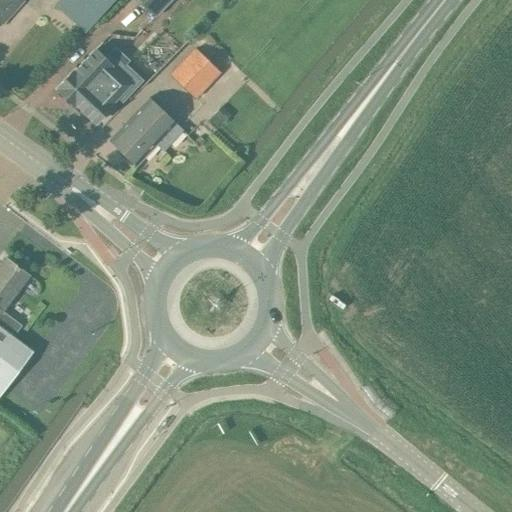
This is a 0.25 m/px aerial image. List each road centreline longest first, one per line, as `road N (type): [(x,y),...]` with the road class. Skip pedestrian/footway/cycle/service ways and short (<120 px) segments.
road 1 (primary): [(252,258),(443,0)]
road 2 (tertiary): [(471,511),(260,339)]
road 3 (tertiary): [(167,264),(0,138)]
road 4 (primary): [(68,511),(180,353)]
